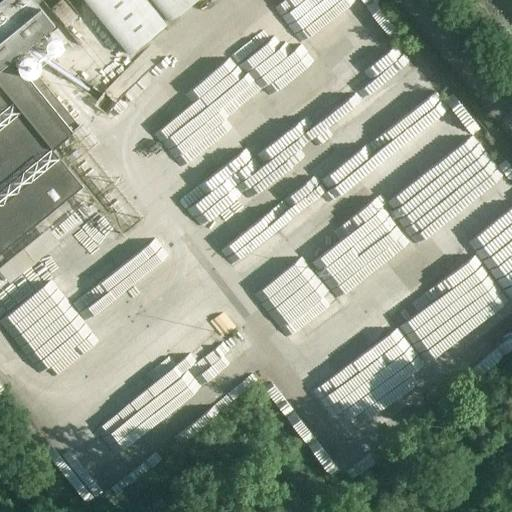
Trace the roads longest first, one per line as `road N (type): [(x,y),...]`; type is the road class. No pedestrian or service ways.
road 1 (unknown): [(254,0),(130,104),(115,134),(122,159),(220,294)]
road 2 (unknown): [(0,344),(24,372),(61,391),(101,385),(220,294)]
road 3 (residential): [(511,127),(405,0)]
